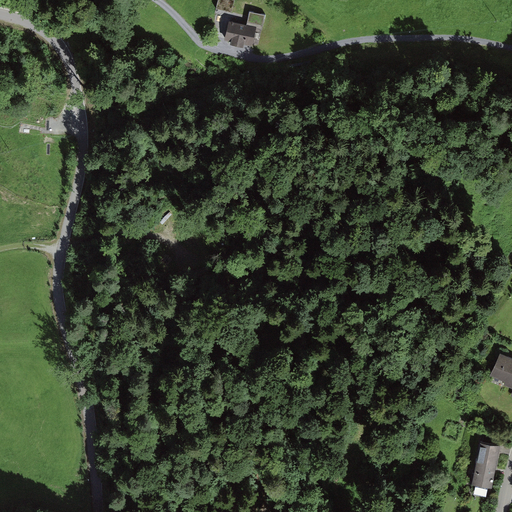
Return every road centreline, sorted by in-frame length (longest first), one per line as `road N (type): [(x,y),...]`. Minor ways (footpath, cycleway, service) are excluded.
road 1 (unclassified): [(98,511),(84,385),(56,286),(85,124),(70,67),(53,41),(0,17)]
road 2 (track): [(157,0),(204,46),(233,59),(406,38),(511,49)]
road 3 (track): [(151,259),(148,242),(105,237),(61,249),(0,248)]
